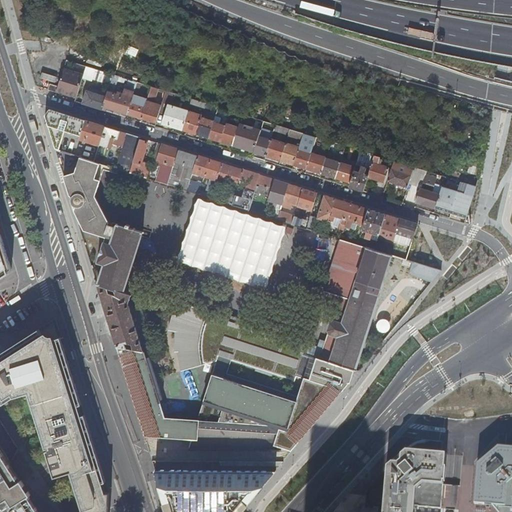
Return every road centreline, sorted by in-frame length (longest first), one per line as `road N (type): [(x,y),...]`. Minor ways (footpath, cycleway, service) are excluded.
road 1 (residential): [(18,101),(34,96),(471,232),(492,242),(511,271)]
road 2 (motorway): [(215,0),(511,96)]
road 3 (primary): [(105,394),(18,101)]
road 4 (primary): [(488,314),(415,365),(286,511)]
road 5 (primary): [(305,511),(408,406),(490,346)]
road 6 (motorway): [(319,0),(511,40)]
road 7 (primary): [(0,112),(56,280)]
road 8 (primary): [(56,280),(82,368),(105,394)]
